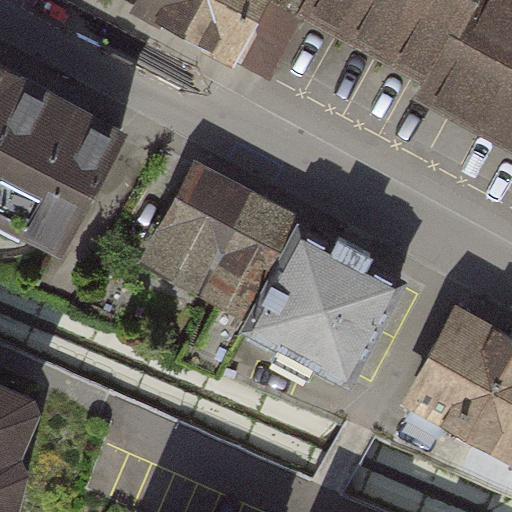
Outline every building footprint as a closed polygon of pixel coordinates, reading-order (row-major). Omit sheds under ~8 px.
[(135,0),(271,73),(307,10),(312,0),(135,0)] [(511,0),(312,0),(307,10),(511,119),(511,0)] [(0,214),(56,246),(121,132),(0,63),(0,214)] [(253,308),(300,220),(200,166),(152,254),(253,308)] [(350,372),(403,275),(300,220),(253,308),(248,317),(350,372)] [(511,455),(511,329),(464,303),(410,399),(511,455)] [(17,456),(11,454),(32,405),(30,397),(0,383),(0,511),(7,511),(20,466),(17,456)]
